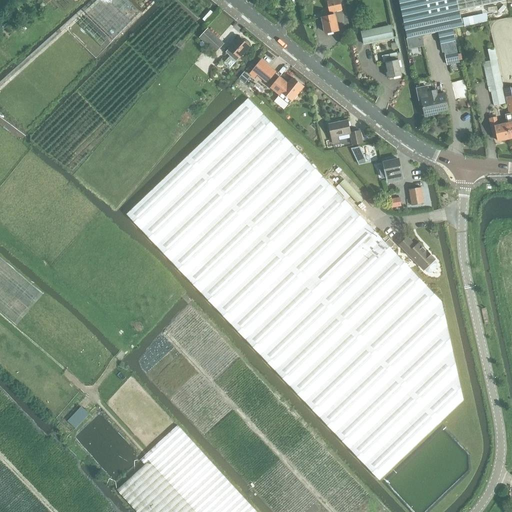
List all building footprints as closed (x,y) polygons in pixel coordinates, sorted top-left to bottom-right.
[(127,0),(97,0),(0,86),(0,108),(24,132),(141,12),(127,0)] [(326,33),(338,30),(334,12),(342,10),(339,0),(331,0),(326,1),(330,16),(322,18),(326,33)] [(398,0),(403,23),(407,38),(438,32),(440,44),(455,41),(452,29),(462,26),(459,11),(506,0),(398,0)] [(10,23),(6,19),(0,23),(0,25),(3,29),(10,23)] [(364,45),(393,38),(390,25),(361,31),(364,45)] [(215,53),(223,44),(207,28),(199,38),(215,53)] [(226,52),(228,55),(229,56),(223,63),(230,68),(250,46),(239,37),(226,52)] [(490,61),(483,62),(489,92),(491,92),(494,105),(505,104),(506,104),(503,89),(497,60),(494,48),(487,49),(490,61)] [(456,49),(444,52),(446,64),(459,62),(456,49)] [(402,75),(400,66),(398,60),(396,52),(390,54),(391,61),(385,62),(389,78),(402,75)] [(262,59),(252,70),(253,71),(268,83),(276,73),(277,71),(262,59)] [(280,77),(271,87),(279,94),(281,92),(282,92),(292,100),(297,94),(303,86),(293,78),(288,83),(288,84),(280,77)] [(428,86),(416,88),(419,100),(421,100),(425,116),(448,111),(446,102),(445,94),(437,95),(436,90),(429,91),(428,86)] [(511,87),(503,89),(506,104),(508,113),(505,114),(506,122),(510,139),(511,138),(511,87)] [(248,98),(126,214),(319,418),(379,480),(463,400),(441,302),(442,302),(335,189),(324,178),(248,98)] [(496,117),(489,118),(493,138),(496,137),(497,141),(510,139),(506,122),(498,124),(496,117)] [(350,133),(348,120),(329,124),(333,143),(339,143),(338,136),(350,134),(352,145),(362,143),(360,131),(350,133)] [(398,159),(383,162),(388,182),(395,181),(403,179),(401,173),(398,159)] [(411,205),(424,203),(421,187),(408,189),(411,205)] [(387,199),(389,208),(401,206),(400,197),(387,199)] [(389,237),(389,238),(386,235),(383,238),(391,246),(394,243),(389,237)] [(415,247),(407,238),(400,245),(423,269),(424,269),(427,272),(432,272),(436,267),(436,263),(433,260),(434,259),(419,243),(415,247)] [(67,421),(72,425),(75,429),(89,414),(81,406),(67,421)] [(117,490),(137,511),(256,511),(177,425),(149,451),(147,453),(144,455),(145,456),(140,460),(145,464),(117,490)]
